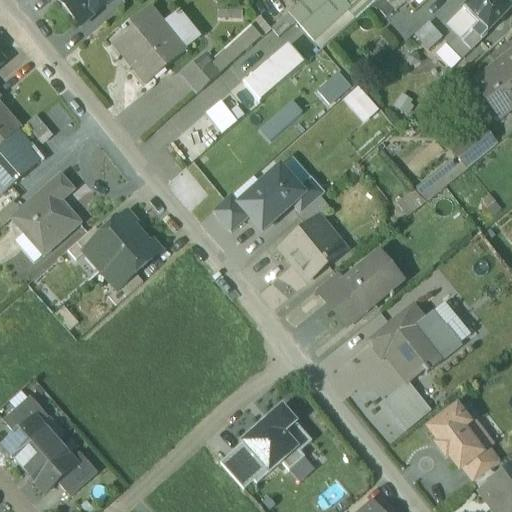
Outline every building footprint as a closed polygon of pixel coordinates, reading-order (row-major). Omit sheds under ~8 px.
[(56,0),(81,28),(112,0),(56,0)] [(303,0),(271,31),(279,38),(294,25),(309,40),(345,9),(356,20),(371,6),(378,0),(303,0)] [(383,0),(378,0),(371,6),(378,14),(389,6),(383,0)] [(383,0),(389,6),(394,12),(405,2),(403,0),(383,0)] [(403,0),(405,2),(414,12),(428,0),(403,0)] [(511,10),(500,0),(471,0),(462,10),(478,27),(486,35),(511,10)] [(149,10),(120,34),(121,36),(111,44),(145,86),(185,53),(180,47),(163,26),(149,10)] [(181,20),(177,15),(163,26),(180,47),(194,36),(181,20)] [(478,27),(463,43),(470,50),(486,35),(478,27)] [(452,43),(444,33),(429,45),(437,55),(452,43)] [(288,47),(243,84),(258,102),(303,65),(288,47)] [(511,55),(472,84),(474,87),(473,88),(471,94),(477,102),(483,104),(485,103),(498,121),(511,109),(511,55)] [(220,75),(204,57),(182,76),(198,94),(220,75)] [(330,106),(352,87),(339,72),(317,90),(330,106)] [(343,102),(365,123),(379,109),(357,88),(343,102)] [(292,100),(259,130),(270,142),(303,112),(292,100)] [(221,101),(206,113),(222,133),(237,120),(221,101)] [(0,148),(16,135),(20,132),(0,109),(0,148)] [(493,149),(478,129),(450,151),(466,171),(493,149)] [(16,135),(0,148),(0,198),(37,166),(24,151),(27,148),(16,135)] [(457,183),(452,169),(420,181),(425,195),(457,183)] [(293,207),(304,197),(299,191),(281,170),(238,208),(248,219),(262,234),(293,207)] [(60,178),(11,221),(23,235),(43,258),(79,226),(60,203),(72,192),(60,178)] [(293,207),(301,216),(319,201),(323,197),(310,181),(299,191),(304,197),(293,207)] [(231,235),(248,219),(238,208),(231,199),(213,215),(231,235)] [(301,216),(296,220),(305,231),(317,222),(318,223),(330,213),(319,201),(301,216)] [(102,238),(89,249),(106,268),(140,237),(132,228),(134,227),(134,225),(128,217),(126,217),(102,238)] [(305,231),(280,252),(281,253),(284,251),(295,264),(292,266),(306,284),(327,267),(324,263),(334,255),(324,242),(330,238),(318,223),(317,222),(305,231)] [(94,229),(67,253),(75,262),(89,249),(102,238),(94,229)] [(23,235),(14,243),(33,266),(43,258),(23,235)] [(140,237),(106,268),(122,286),(134,275),(158,254),(159,252),(152,244),(150,244),(148,246),(140,237)] [(343,285),(323,302),(324,303),(345,327),(401,279),(379,254),(343,285)] [(122,286),(108,299),(115,308),(142,284),(134,275),(122,286)] [(336,276),(313,294),(322,305),(324,303),(323,302),(343,285),(336,276)] [(448,356),(411,309),(367,344),(380,361),(385,357),(407,385),(423,372),(425,376),(428,373),(427,372),(448,356)] [(402,427),(429,409),(411,383),(384,400),(402,427)] [(29,400),(3,423),(16,438),(34,422),(38,426),(46,419),(29,400)] [(456,409),(429,430),(439,444),(436,447),(445,459),(449,457),(459,470),(462,469),(480,454),(462,429),(468,425),(467,423),(456,409)] [(242,446),(268,476),(280,465),(289,474),(305,460),(300,454),(311,444),(281,411),(242,446)] [(491,446),(471,420),(467,423),(468,425),(462,429),(480,454),(487,449),(491,446)] [(16,438),(4,448),(24,471),(54,445),(38,426),(34,422),(16,438)] [(54,445),(24,471),(44,494),(56,483),(74,468),(71,464),(54,445)] [(256,486),(268,476),(242,446),(220,465),(243,492),(254,483),(256,486)] [(480,454),(462,469),(473,484),(499,464),(487,449),(480,454)] [(74,468),(56,483),(69,498),(95,475),(79,457),(71,464),(74,468)] [(511,511),(511,472),(510,470),(483,492),(481,493),(496,511),(511,511)]
